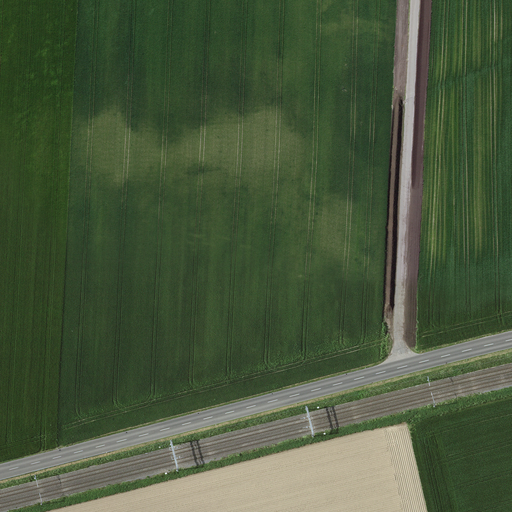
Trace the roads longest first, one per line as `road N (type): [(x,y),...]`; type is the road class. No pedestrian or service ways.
road 1 (tertiary): [(0,472),(397,368)]
road 2 (unclassified): [(397,368),(414,0)]
